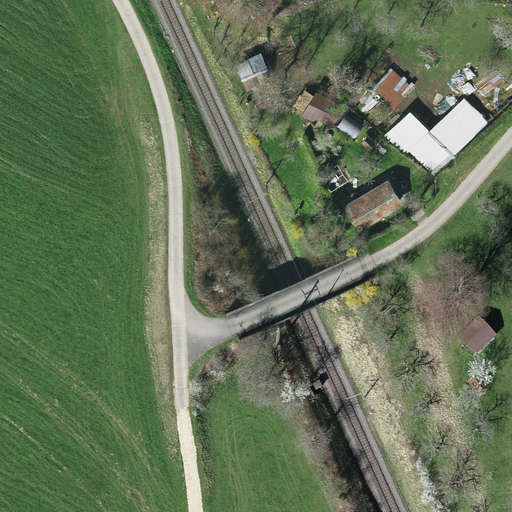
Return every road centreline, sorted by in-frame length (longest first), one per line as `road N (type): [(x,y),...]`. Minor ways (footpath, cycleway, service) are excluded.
road 1 (unclassified): [(511,138),(421,236),(359,273),(179,351),(163,105),(118,0)]
road 2 (track): [(179,351),(195,511)]
